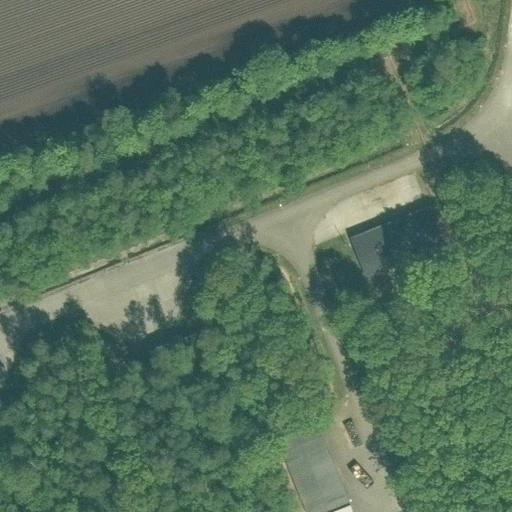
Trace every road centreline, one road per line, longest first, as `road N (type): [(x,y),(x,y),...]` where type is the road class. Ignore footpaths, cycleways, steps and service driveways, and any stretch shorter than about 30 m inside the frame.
road 1 (unknown): [(284,214),(405,511)]
road 2 (unknown): [(284,214),(0,327)]
road 3 (unknown): [(284,214),(483,136)]
